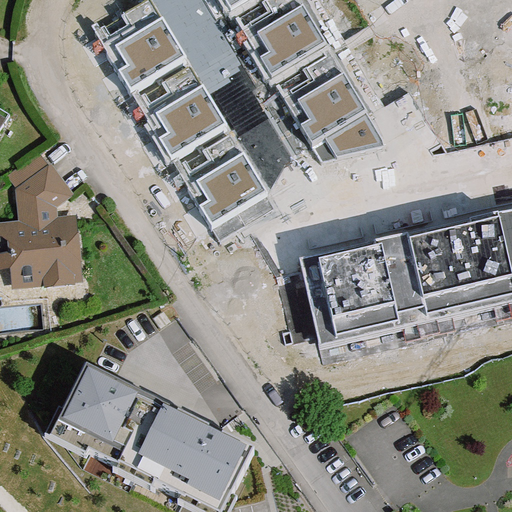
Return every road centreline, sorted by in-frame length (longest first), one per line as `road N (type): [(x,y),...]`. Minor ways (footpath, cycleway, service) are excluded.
road 1 (residential): [(50,0),(40,51),(46,89),(184,287),(209,299)]
road 2 (residential): [(229,323),(237,361),(348,511)]
road 3 (residential): [(229,323),(258,314),(260,283),(232,270),(218,277),(209,299)]
